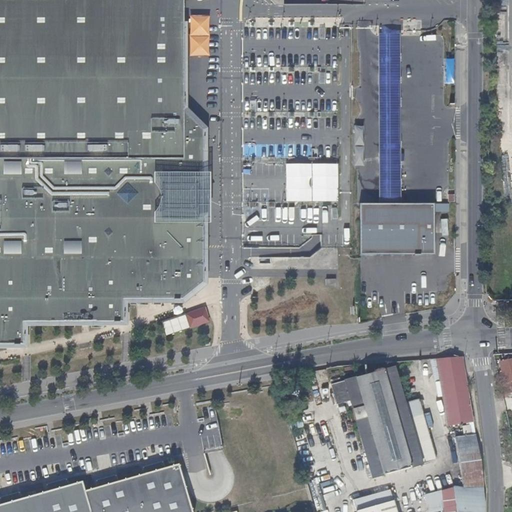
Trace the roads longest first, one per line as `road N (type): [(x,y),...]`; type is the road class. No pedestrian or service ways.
road 1 (secondary): [(0,417),(376,345),(476,336)]
road 2 (tertiary): [(476,336),(474,0)]
road 3 (unknown): [(0,159),(230,171)]
road 4 (unclassified): [(476,336),(495,511)]
road 5 (unknown): [(311,358),(354,480)]
